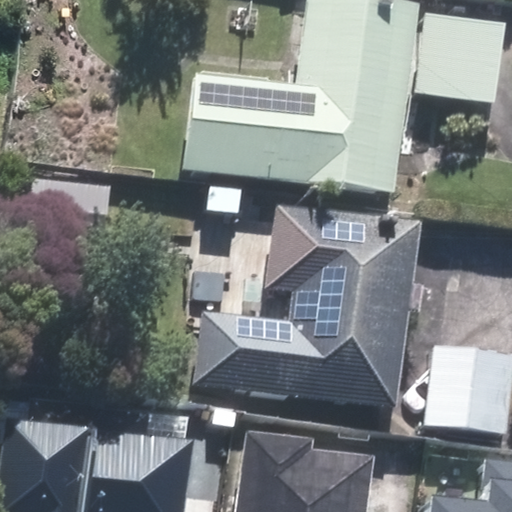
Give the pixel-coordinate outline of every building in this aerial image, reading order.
[(394,187),(417,3),(395,0),(307,0),(298,82),(198,70),(187,162),(394,187)] [(426,15),(416,94),(497,104),(501,73),(507,25),(426,15)] [(99,197),(16,186),(8,243),(92,254),(99,197)] [(411,284),(418,223),(277,206),(266,289),(293,291),(290,319),(202,311),(191,385),(395,411),(407,315),(417,316),(421,285),(411,284)] [(509,433),(511,410),(511,353),(437,345),(428,424),(509,433)] [(28,420),(6,417),(0,466),(0,511),(84,511),(98,405),(31,396),(28,420)] [(173,511),(183,439),(161,436),(164,413),(98,405),(84,511),(173,511)] [(304,437),(239,429),(229,511),(353,511),(361,458),(302,451),(304,437)] [(422,501),(421,511),(511,511),(511,458),(485,455),(479,509),(422,501)] [(415,511),(417,487),(361,483),(359,511),(415,511)]
